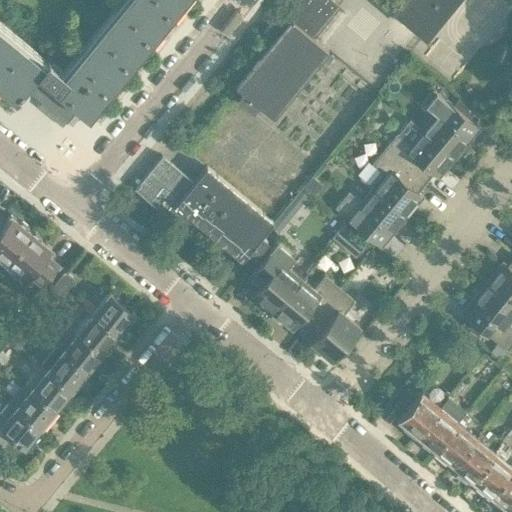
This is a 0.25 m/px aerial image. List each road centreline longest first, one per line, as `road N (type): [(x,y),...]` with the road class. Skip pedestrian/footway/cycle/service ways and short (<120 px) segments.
road 1 (residential): [(318,412),(511,168)]
road 2 (residential): [(69,209),(240,0)]
road 3 (residential): [(27,505),(189,304)]
road 4 (residential): [(189,304),(318,412)]
road 5 (residential): [(318,412),(436,511)]
road 6 (residential): [(69,209),(189,304)]
